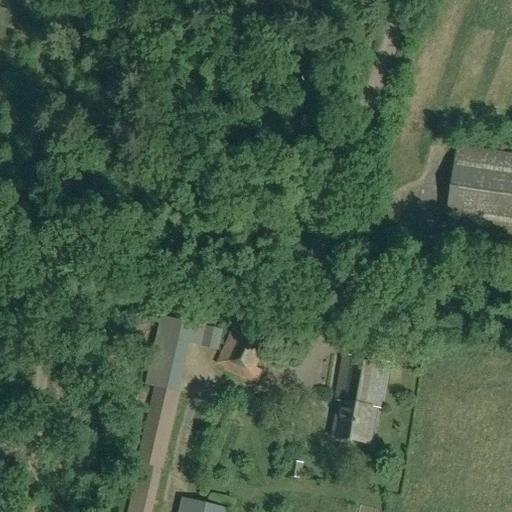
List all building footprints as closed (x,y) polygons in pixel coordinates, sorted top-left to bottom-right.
[(511,155),(459,147),(447,229),(511,239),(511,155)] [(80,308),(81,301),(73,300),(72,307),(80,308)] [(269,361),(279,338),(269,334),(273,324),(240,312),(216,363),(257,384),(264,371),(257,368),(261,357),(269,361)] [(220,350),(224,330),(206,327),(161,316),(145,385),(155,387),(137,469),(128,511),(154,511),(162,474),(181,394),(179,392),(191,344),(202,346),(220,350)] [(381,409),(389,363),(343,355),(335,401),(339,402),(333,437),(371,444),(377,408),(381,409)] [(292,462),(289,477),(300,479),(303,464),(292,462)] [(230,511),(231,510),(184,499),(181,511),(230,511)]
